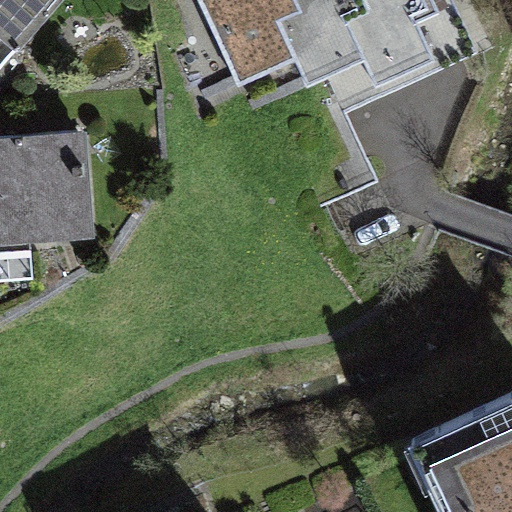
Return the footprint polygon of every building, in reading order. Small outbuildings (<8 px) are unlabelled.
[(0,0),(0,67),(54,0),(0,0)] [(199,0),(238,83),(294,56),(313,47),(290,0),(199,0)] [(340,0),(290,0),(313,47),(294,56),(307,83),(362,57),(367,55),(340,0)] [(340,0),(367,55),(362,57),(375,85),(461,44),(440,0),(340,0)] [(0,260),(80,255),(73,150),(0,154),(0,260)] [(511,511),(511,392),(408,436),(443,511),(511,511)]
